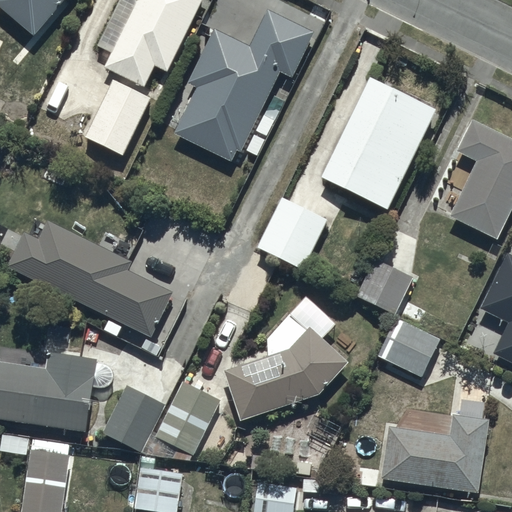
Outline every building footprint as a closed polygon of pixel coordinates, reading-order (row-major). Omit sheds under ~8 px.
[(0,0),(0,5),(34,34),(63,0),(0,0)] [(136,0),(105,66),(146,86),(156,66),(167,71),(201,0),(136,0)] [(174,132),(230,160),(236,148),(240,149),(278,72),(289,78),(312,32),(266,9),(248,46),(214,29),(188,82),(196,87),(174,132)] [(80,134),(122,155),(151,96),(109,76),(80,134)] [(321,178),(385,209),(434,108),(370,77),(321,178)] [(448,214),(495,238),(511,205),(511,138),(471,118),(455,150),(476,160),(448,214)] [(256,246),(301,269),(327,220),(281,196),(256,246)] [(7,265),(150,337),(173,292),(127,269),(131,262),(48,220),(39,239),(24,232),(7,265)] [(491,353),(511,362),(511,254),(505,251),(478,308),(506,322),(491,353)] [(355,297),(393,315),(411,277),(373,259),(355,297)] [(377,356),(422,377),(439,340),(394,319),(377,356)] [(239,420),(316,395),(347,362),(308,326),(288,348),(222,370),(239,420)] [(0,417),(86,430),(92,386),(93,387),(94,387),(95,388),(96,388),(98,388),(99,388),(100,388),(101,388),(103,388),(104,388),(105,387),(106,387),(107,386),(108,386),(109,385),(110,384),(111,383),(111,382),(112,381),(113,380),(113,379),(113,378),(114,376),(114,375),(114,374),(114,373),(113,372),(113,370),(113,369),(112,368),(112,367),(111,366),(110,365),(109,364),(108,363),(107,363),(106,362),(105,362),(104,361),(103,361),(102,361),(101,360),(99,360),(98,360),(97,361),(96,361),(96,358),(76,355),(76,352),(40,347),(39,352),(0,347),(0,417)] [(182,381),(153,435),(190,455),(219,400),(182,381)] [(127,383),(101,432),(139,452),(164,403),(127,383)] [(380,476),(476,491),(488,418),(452,413),(449,435),(388,425),(380,476)] [(29,449),(21,511),(62,511),(70,454),(29,449)] [(135,507),(162,511),(174,511),(182,474),(142,467),(135,507)] [(251,511),(292,511),(295,488),(255,483),(251,511)]
